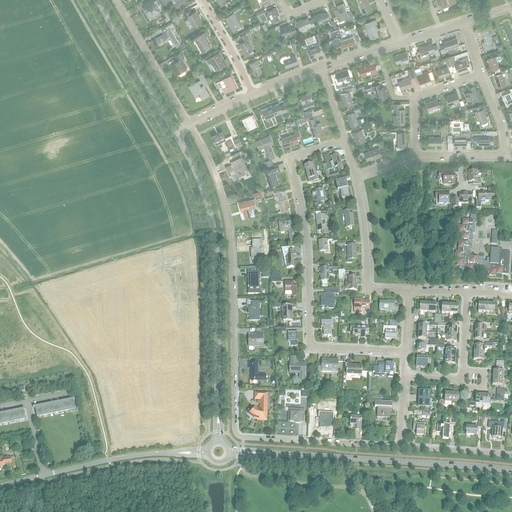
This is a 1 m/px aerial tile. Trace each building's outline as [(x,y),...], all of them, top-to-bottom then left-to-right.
[(146,8),(144,9),(148,16),(152,14),(154,18),(161,15),(157,7),(159,6),(157,2),(156,0),(149,0),(148,1),(150,5),(146,8)] [(357,0),(363,13),(371,9),(366,0),(357,0)] [(436,0),(440,10),(449,6),(446,0),(436,0)] [(347,13),(343,3),(337,6),(338,8),(334,10),(339,22),(349,17),(350,21),(354,19),(351,12),(347,13)] [(268,14),(266,15),(268,20),(270,19),(272,22),(279,19),(276,14),(278,13),(276,8),(267,12),(268,14)] [(192,13),(190,10),(184,14),(187,20),(189,19),(193,26),(201,21),(195,11),(192,13)] [(330,20),(327,12),(322,14),(322,13),(316,16),(319,23),(326,20),(326,22),(330,20)] [(237,21),(232,14),(225,18),(229,26),(230,26),(233,31),(241,26),(238,20),(237,21)] [(309,20),(308,18),(301,21),(301,20),(296,22),(300,30),(311,26),(312,27),(315,26),(312,19),(309,20)] [(370,39),(376,37),(378,36),(375,25),(377,24),(376,20),(365,24),(370,39)] [(178,42),(172,31),(175,29),(172,23),(165,27),(167,30),(164,32),(165,33),(155,39),(158,43),(170,37),(171,38),(170,39),(173,44),(173,43),(174,44),(178,42)] [(290,28),(289,25),(280,29),(283,35),(291,32),(292,34),(296,32),(294,26),(290,28)] [(485,49),(493,47),(489,33),(492,32),(490,27),(481,30),(485,42),(482,43),(485,49)] [(340,29),(331,32),(333,39),(333,40),(332,40),(332,41),(332,42),(332,43),(333,43),(333,44),(333,45),(334,45),(334,46),(335,46),(336,46),(337,46),(338,46),(339,46),(339,45),(340,49),(356,44),(355,42),(353,36),(343,40),(340,29)] [(202,51),(210,46),(204,36),(209,34),(207,31),(194,38),(202,51)] [(253,52),(247,40),(248,39),(245,34),(240,37),(243,41),(239,43),(241,46),(242,46),(243,49),(243,50),(244,52),(245,54),(248,52),(250,54),(253,52)] [(442,52),(446,51),(446,49),(459,45),(457,38),(443,42),(444,44),(440,46),(442,52)] [(433,46),(432,44),(419,48),(421,55),(434,51),(434,52),(439,51),(437,45),(433,46)] [(310,58),(322,55),(318,45),(309,48),(310,53),(309,54),(310,58)] [(176,74),(186,68),(181,59),(184,58),(181,52),(175,55),(178,60),(171,65),(176,74)] [(225,65),(220,57),(221,56),(219,52),(207,60),(209,64),(211,62),(214,67),(213,68),(214,71),(216,70),(225,65)] [(396,63),(409,59),(406,52),(394,56),(396,63)] [(499,67),(496,61),(501,59),(500,54),(488,59),(491,70),(494,69),(495,72),(502,70),(501,66),(499,67)] [(281,58),(280,59),(280,61),(281,62),(282,63),(283,63),(284,62),(286,67),(298,63),(295,56),(290,57),(290,55),(287,56),(286,56),(282,58),(281,58)] [(457,71),(468,68),(466,63),(470,62),(468,56),(459,59),(460,62),(455,64),(457,71)] [(255,75),(262,72),(256,60),(250,64),(255,75)] [(376,70),(373,62),(365,65),(364,64),(358,66),(361,76),(370,73),(371,75),(376,73),(377,73),(376,70)] [(439,77),(450,74),(447,66),(437,70),(439,77)] [(412,68),(411,69),(414,77),(417,76),(419,83),(431,80),(431,79),(428,72),(428,71),(422,73),(421,71),(416,72),(416,73),(414,68),(412,68)] [(347,69),(335,73),(337,78),(335,78),(337,83),(342,82),(342,80),(346,79),(346,80),(349,80),(350,84),(340,87),(341,91),(356,86),(353,77),(350,77),(347,69)] [(409,75),(409,77),(398,81),(401,89),(412,86),(410,78),(414,77),(411,69),(408,70),(409,75)] [(502,70),(495,72),(496,75),(495,76),(499,86),(509,83),(506,75),(503,76),(502,73),(503,73),(502,70)] [(231,75),(216,82),(219,88),(222,86),(222,88),(224,91),(225,93),(236,87),(231,75)] [(202,88),(198,82),(189,87),(195,97),(199,95),(202,100),(210,95),(205,86),(202,88)] [(379,84),(372,86),(375,97),(378,96),(379,99),(387,96),(384,86),(380,88),(379,84)] [(354,106),(353,103),(349,92),(357,89),(356,86),(350,88),(344,90),(345,93),(340,94),(344,106),(347,105),(348,108),(354,106)] [(468,102),(477,99),(475,93),(477,92),(475,86),(468,88),(469,92),(465,93),(468,102)] [(312,101),(312,100),(310,92),(299,96),(302,103),(303,103),(305,108),(314,105),(313,101),(312,101)] [(448,105),(459,101),(456,92),(445,96),(448,105)] [(507,106),(511,104),(511,96),(510,92),(502,95),(507,106)] [(438,102),(437,99),(426,103),(429,110),(439,107),(440,108),(443,107),(441,101),(438,102)] [(401,109),(401,103),(393,103),(394,109),(396,109),(396,123),(405,123),(404,108),(401,109)] [(267,109),(262,111),(265,118),(270,117),(282,112),(282,113),(286,111),(283,104),(279,106),(279,104),(267,109)] [(474,111),(473,112),(473,113),(474,112),(476,119),(475,120),(476,120),(479,119),(481,127),(489,124),(488,124),(483,108),(481,109),(480,106),(473,108),(474,111)] [(357,120),(355,112),(347,115),(351,126),(362,123),(361,118),(357,120)] [(258,126),(253,114),(243,119),(245,123),(248,130),(258,126)] [(302,117),(297,119),(298,124),(303,122),(307,120),(307,119),(314,117),(313,114),(302,117)] [(316,124),(314,118),(308,120),(311,127),(310,127),(313,136),(316,135),(316,136),(324,133),(320,123),(316,124)] [(356,143),(365,141),(361,129),(352,132),(356,143)] [(217,134),(212,136),(213,139),(214,139),(216,143),(215,143),(225,138),(222,131),(219,133),(217,134)] [(284,146),(298,142),(297,139),(301,138),(298,131),(295,132),(295,134),(282,138),(284,146)] [(396,151),(403,148),(403,146),(405,146),(405,132),(397,132),(397,146),(396,146),(396,151)] [(274,157),(269,145),(273,143),(269,135),(256,141),(259,149),(264,147),(269,159),(263,162),(265,167),(272,164),(270,159),(274,157)] [(453,145),(466,145),(466,142),(470,142),(470,136),(466,136),(466,137),(453,137),(453,145)] [(478,144),(489,144),(489,142),(493,142),(493,136),(489,136),(489,137),(478,137),(478,144)] [(236,146),(242,144),(239,138),(233,141),(236,146)] [(375,158),(382,156),(379,147),(364,153),(367,159),(375,157),(375,158)] [(242,171),(246,169),(238,152),(232,155),(234,159),(231,161),(232,164),(225,167),(227,172),(233,169),(237,178),(244,174),(242,171)] [(343,169),(338,154),(331,156),(334,167),(337,166),(339,170),(343,169)] [(317,176),(313,163),(304,165),(308,179),(312,178),(313,181),(319,180),(318,176),(317,176)] [(269,185),(279,183),(275,172),(280,170),(279,167),(265,171),(269,185)] [(329,175),(327,170),(324,171),(327,179),(334,177),(333,174),(329,175)] [(448,175),(448,171),(439,171),(439,178),(443,178),(443,184),(454,184),(454,179),(455,179),(455,175),(448,175)] [(477,179),(477,171),(468,171),(468,182),(473,182),(473,185),(481,185),(481,179),(477,179)] [(349,196),(345,178),(335,180),(337,190),(340,190),(342,197),(349,196)] [(325,202),(322,189),(317,190),(312,191),(313,196),(316,196),(317,203),(318,203),(319,206),(322,205),(322,202),(325,202)] [(283,195),(282,191),(274,193),(275,198),(278,197),(281,211),(290,209),(288,201),(287,202),(286,195),(283,195)] [(443,195),(443,191),(435,191),(436,199),(439,199),(439,203),(448,203),(448,198),(449,198),(449,195),(443,195)] [(489,200),(489,192),(478,192),(478,200),(489,200)] [(453,207),(458,207),(458,201),(472,201),(471,194),(459,194),(459,198),(453,198),(453,207)] [(251,216),(248,208),(256,206),(254,199),(239,203),(241,210),(243,210),(245,218),(251,216)] [(350,214),(349,210),(343,211),(344,215),(345,215),(347,227),(354,226),(352,214),(350,214)] [(327,234),(326,230),(324,215),(316,216),(318,231),(321,230),(322,234),(327,234)] [(469,249),(471,249),(472,249),(472,240),(473,240),(473,237),(473,233),(475,233),(475,226),(475,223),(477,223),(478,215),(470,215),(470,219),(462,219),(462,226),(458,225),(458,232),(461,233),(461,242),(458,241),(458,252),(455,251),(455,258),(457,259),(457,265),(459,266),(459,272),(466,272),(472,272),(472,275),(479,275),(479,273),(489,273),(489,276),(496,276),(496,274),(508,275),(510,252),(502,252),(502,249),(491,249),(490,258),(487,258),(487,261),(484,261),(484,257),(471,256),(471,252),(469,252),(469,249)] [(295,240),(292,221),(279,222),(280,233),(288,232),(290,241),(295,240)] [(262,232),(250,233),(250,241),(252,240),(252,251),(250,252),(251,252),(252,258),(260,258),(260,254),(261,254),(260,240),(262,240),(262,232)] [(320,252),(327,251),(327,240),(319,241),(320,252)] [(346,263),(351,263),(351,259),(356,259),(356,245),(347,245),(348,260),(346,260),(346,263)] [(290,247),(282,248),(282,251),(288,251),(289,256),(286,256),(286,268),(294,268),(293,256),(296,256),(295,250),(290,250),(290,247)] [(321,281),(329,281),(329,275),(333,275),(333,268),(338,268),(338,264),(331,264),(331,268),(320,268),(321,281)] [(260,272),(247,272),(247,273),(251,273),(251,275),(250,275),(250,283),(248,284),(248,287),(248,289),(250,289),(250,294),(248,294),(260,294),(260,289),(266,289),(266,277),(260,277),(260,272)] [(355,286),(356,276),(348,276),(348,282),(345,282),(345,290),(356,290),(356,286),(355,286)] [(294,286),(294,281),(285,281),(285,291),(285,295),(292,295),(292,296),(297,296),(296,286),(294,286)] [(333,309),(333,305),(333,302),(333,294),(339,294),(339,289),(332,289),(332,294),(321,294),(321,302),(321,306),(326,305),(326,309),(333,309)] [(369,309),(369,302),(369,301),(361,301),(361,300),(354,299),(354,310),(361,310),(361,308),(369,309)] [(394,305),(394,302),(390,301),(390,302),(390,303),(384,302),(380,302),(380,309),(392,310),(392,311),(397,311),(398,306),(394,305)] [(427,312),(428,303),(420,302),(419,312),(427,312)] [(475,302),(475,307),(478,307),(478,312),(486,312),(486,303),(475,302)] [(260,303),(248,303),(248,312),(250,312),(250,320),(260,320),(260,317),(263,317),(263,312),(260,312),(260,303)] [(428,303),(427,312),(435,312),(436,303),(428,303)] [(486,303),(486,312),(494,313),(495,304),(486,303)] [(449,313),(450,304),(442,304),(441,313),(449,313)] [(450,304),(449,313),(457,314),(458,305),(450,304)] [(283,321),(292,321),(292,310),(297,310),(297,306),(283,306),(283,321)] [(333,327),(333,320),(321,321),(322,327),(323,327),(324,336),(332,335),(331,327),(333,327)] [(397,327),(397,321),(390,320),(389,327),(384,327),(384,331),(386,331),(385,338),(396,339),(396,331),(396,327),(397,327)] [(365,327),(353,326),(350,326),(350,331),(353,331),(353,336),(360,336),(360,337),(365,337),(365,333),(368,333),(369,327),(365,327)] [(249,347),(263,347),(263,332),(256,333),(256,335),(249,336),(249,347)] [(298,346),(297,332),(287,332),(288,342),(290,342),(291,346),(298,346)] [(425,354),(425,352),(426,345),(417,345),(417,352),(421,352),(421,354),(425,354)] [(483,360),(484,353),(474,352),(474,359),(478,360),(478,361),(482,361),(482,360),(483,360)] [(297,363),(298,357),(291,357),(290,362),(289,373),(299,373),(299,380),(305,380),(305,373),(306,374),(306,363),(297,363)] [(428,368),(428,361),(428,358),(417,357),(416,367),(428,368)] [(337,372),(338,360),(322,359),(322,364),(318,364),(318,370),(321,370),(321,372),(337,372)] [(362,376),(362,366),(351,366),(351,361),(347,361),(347,375),(362,376)] [(258,375),(257,362),(249,362),(249,368),(251,368),(251,381),(266,381),(265,375),(258,375)] [(393,372),(394,364),(389,363),(387,362),(387,364),(383,364),(383,363),(379,363),(378,366),(373,366),(373,372),(375,372),(375,376),(379,376),(379,373),(388,374),(388,377),(393,377),(393,375),(394,375),(394,372),(393,372)] [(419,398),(430,399),(430,391),(419,390),(419,398)] [(452,393),(452,403),(455,403),(455,405),(459,405),(459,403),(464,403),(464,401),(460,401),(460,397),(461,397),(460,392),(457,393),(452,393)] [(266,420),(268,393),(255,393),(255,399),(261,399),(260,407),(259,410),(255,407),(252,410),(251,410),(249,410),(248,410),(248,411),(247,412),(248,413),(248,414),(249,414),(250,416),(252,417),(254,418),(255,419),(258,420),(262,420),(266,420)] [(452,403),(452,393),(445,393),(445,400),(442,400),(442,404),(445,404),(445,402),(452,403)] [(482,404),(483,395),(476,394),(476,401),(473,401),(473,402),(470,402),(470,406),(475,406),(475,404),(482,404)] [(376,398),(373,398),(373,402),(375,402),(374,408),(376,408),(377,408),(377,417),(389,418),(390,409),(392,409),(392,403),(382,402),(382,398),(376,398)] [(429,407),(430,399),(419,398),(418,406),(429,407)] [(37,418),(76,410),(74,399),(35,406),(37,418)] [(0,424),(26,420),(23,409),(0,413),(0,424)] [(304,420),(304,410),(289,409),(289,413),(291,413),(291,418),(289,417),(289,421),(290,422),(292,422),(293,423),(294,423),(294,422),(295,422),(295,423),(299,424),(299,422),(300,419),(304,420)] [(329,414),(331,412),(328,409),(325,412),(327,414),(327,415),(320,415),(320,418),(321,418),(321,426),(327,426),(329,426),(328,427),(332,428),(333,415),(329,415),(329,414)] [(361,429),(361,417),(351,417),(350,424),(357,425),(357,429),(361,429)] [(489,422),(489,428),(494,429),(493,438),(502,438),(502,430),(507,430),(507,423),(502,423),(489,422)] [(424,436),(424,424),(413,423),(413,427),(417,427),(416,435),(424,436)] [(449,440),(449,425),(437,424),(437,432),(443,432),(443,439),(449,440)] [(477,435),(477,428),(467,427),(466,435),(477,435)] [(3,459),(3,457),(0,457),(0,466),(15,465),(14,457),(3,459)]
